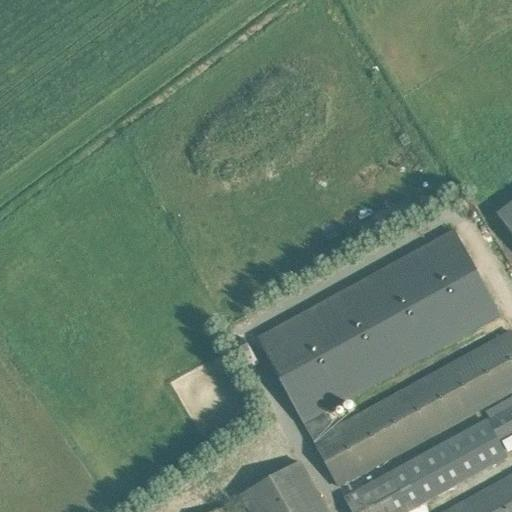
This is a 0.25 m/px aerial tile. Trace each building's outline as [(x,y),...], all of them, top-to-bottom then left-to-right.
[(511,203),(496,215),(511,235),(511,203)] [(501,317),(455,232),(258,340),(304,424),(501,317)] [(339,489),(511,394),(511,332),(511,330),(329,430),(312,440),(339,489)] [(511,400),(485,415),(488,421),(345,500),(351,511),(411,511),(508,458),(500,443),(511,436),(511,400)] [(329,511),(301,461),(239,496),(247,511),(329,511)] [(511,511),(511,473),(441,511),(511,511)]
